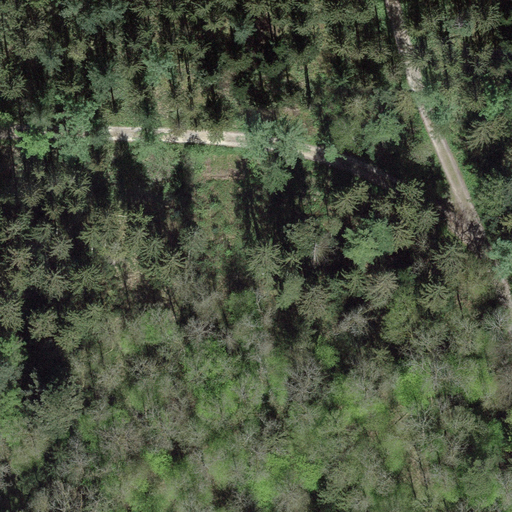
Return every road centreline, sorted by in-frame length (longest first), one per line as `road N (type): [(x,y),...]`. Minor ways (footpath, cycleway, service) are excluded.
road 1 (track): [(485,258),(365,172),(296,148),(0,130)]
road 2 (track): [(511,334),(388,0)]
